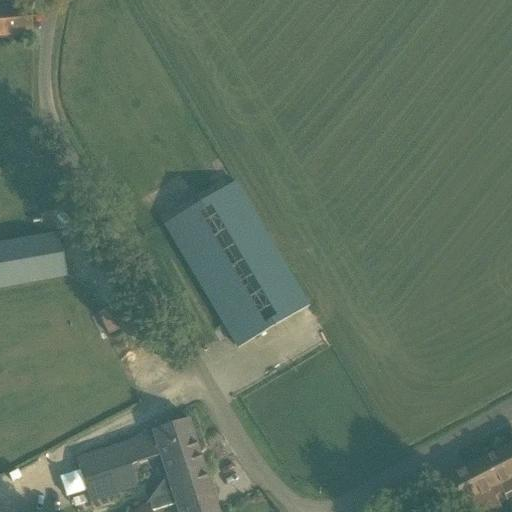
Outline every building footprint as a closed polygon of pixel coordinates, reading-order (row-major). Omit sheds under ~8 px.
[(0,36),(31,34),(28,6),(0,8),(0,36)] [(237,348),(308,306),(234,183),(164,225),(237,348)] [(0,287),(66,276),(59,235),(0,245),(0,287)] [(160,456),(166,477),(167,478),(203,467),(188,419),(152,431),(153,434),(76,459),(90,502),(136,486),(129,465),(160,456)] [(511,445),(438,484),(452,511),(453,511),(502,511),(504,511),(500,504),(511,497),(511,445)] [(217,511),(208,481),(203,467),(167,478),(166,477),(142,484),(150,510),(151,511),(175,504),(177,511),(217,511)]
